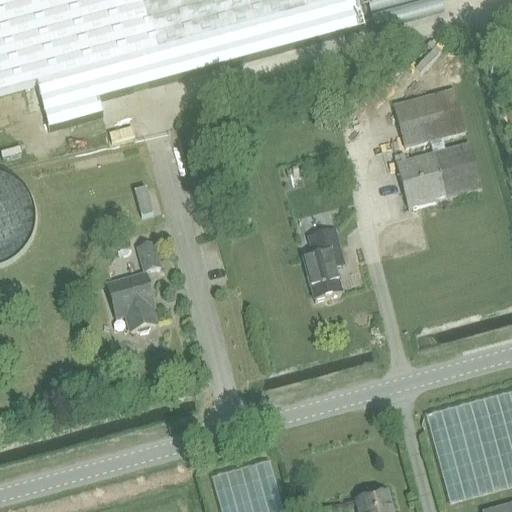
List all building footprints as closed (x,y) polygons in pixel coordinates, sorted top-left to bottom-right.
[(0,0),(0,97),(35,88),(48,134),(102,120),(98,104),(364,32),(355,1),(358,0),(0,0)] [(433,158),(445,203),(480,194),(468,149),(444,155),(442,145),(465,139),(453,94),(392,110),(406,165),(433,158)] [(0,270),(12,266),(25,258),(37,248),(46,235),(52,221),(56,207),(56,191),(54,176),(49,162),(41,149),(30,138),(18,129),(4,122),(0,121),(0,270)] [(408,213),(445,203),(433,158),(406,165),(396,168),(408,213)] [(152,218),(145,192),(133,196),(141,221),(152,218)] [(334,272),(343,270),(334,236),(308,243),(312,260),(302,262),(314,306),(341,298),(334,272)] [(137,253),(144,277),(159,272),(153,249),(137,253)] [(145,280),(106,291),(115,322),(126,319),(130,337),(136,335),(139,337),(147,335),(150,331),(155,330),(150,312),(154,311),(145,280)] [(388,511),(385,499),(358,506),(359,511),(388,511)]
